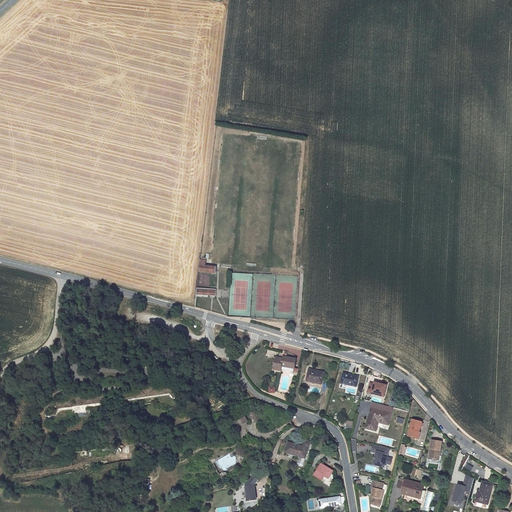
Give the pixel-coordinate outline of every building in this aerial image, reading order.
[(201,269),(217,270),(218,265),(208,264),(208,257),(202,257),(201,269)] [(198,295),(216,296),(216,287),(198,286),(198,295)] [(280,359),(273,358),(271,369),(278,370),(290,373),(290,370),(293,360),(281,357),(280,359)] [(323,374),(307,370),(304,382),(319,386),(323,374)] [(357,378),(343,374),(340,383),(354,388),(357,378)] [(384,387),(373,384),(372,385),(368,384),(366,393),(370,395),(371,393),(382,396),(384,387)] [(390,414),(370,407),(364,429),(374,433),(377,423),(386,426),(390,414)] [(260,420),(257,411),(251,413),(254,422),(260,420)] [(248,422),(233,425),(235,435),(251,431),(248,422)] [(421,427),(412,425),(407,441),(418,445),(420,438),(418,437),(421,427)] [(285,444),(282,452),(292,455),(291,456),(298,458),(296,464),(297,466),(299,467),(301,464),(308,443),(303,441),(300,448),(285,444)] [(440,444),(430,442),(428,461),(435,462),(438,462),(439,462),(440,458),(438,458),(440,444)] [(388,450),(372,446),(371,453),(377,454),(376,457),(375,456),(373,464),(384,467),(384,464),(390,466),(391,460),(386,459),(388,450)] [(233,450),(220,456),(221,460),(231,455),(237,466),(241,464),(233,450)] [(320,464),(312,476),(320,482),(323,478),(326,480),(332,473),(320,464)] [(259,479),(252,476),(248,486),(246,486),(246,491),(246,496),(247,496),(247,501),(257,501),(257,494),(256,494),(256,492),(257,492),(256,485),(259,479)] [(474,479),(466,476),(464,484),(466,484),(466,487),(464,486),(458,485),(454,502),(463,504),(466,491),(471,492),(473,485),(474,479)] [(477,492),(474,500),(486,503),(487,496),(491,483),(482,481),(479,493),(477,492)] [(405,482),(401,501),(425,507),(428,492),(422,491),(424,486),(405,482)] [(375,490),(374,494),(376,495),(374,504),(382,506),(385,496),(383,495),(383,492),(385,486),(374,484),(373,489),(375,490)] [(345,504),(344,493),(322,495),(323,507),(345,504)]
